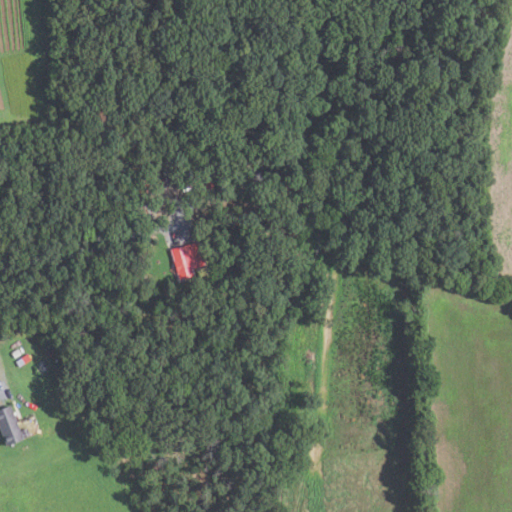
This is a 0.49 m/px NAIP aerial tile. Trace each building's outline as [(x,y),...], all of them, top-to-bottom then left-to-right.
[(169,162),(173,182),(155,186),(150,167),(169,162)] [(185,168),(191,169),(189,178),(183,177),(185,168)] [(203,186),(207,182),(211,186),(207,190),(203,186)] [(168,249),(196,242),(203,266),(190,269),(192,276),(176,280),(168,249)] [(20,353),(16,348),(10,353),(13,357),(20,353)] [(17,367),(13,362),(25,355),(28,360),(17,367)] [(0,409),(7,407),(20,440),(3,447),(0,438),(0,409)]
